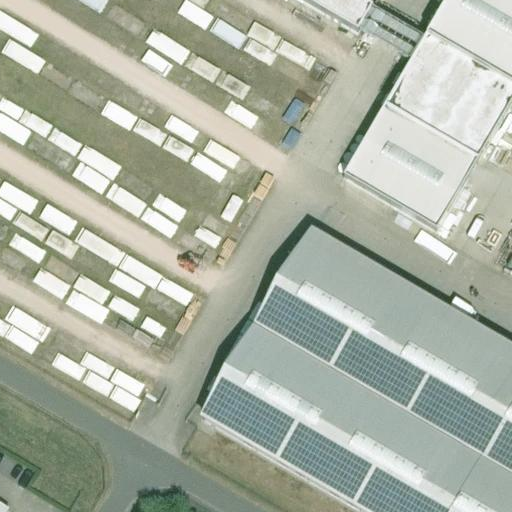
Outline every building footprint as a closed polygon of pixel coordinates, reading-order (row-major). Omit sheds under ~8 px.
[(373,15),(346,0),(282,0),(283,0),(360,45),(362,42),(412,71),(425,48),(373,18),(373,15)] [(511,0),(452,0),(425,48),(412,71),(345,187),(438,240),(511,112),(511,0)] [(381,0),(346,0),(373,15),(381,0)] [(0,34),(0,48),(13,57),(19,47),(0,34)] [(50,78),(57,65),(26,48),(19,61),(50,78)] [(54,83),(74,94),(80,82),(60,72),(54,83)] [(204,97),(228,112),(234,102),(211,87),(204,97)] [(0,129),(12,135),(17,124),(0,116),(0,129)] [(221,164),(212,178),(235,193),(251,168),(229,153),(221,164)] [(107,183),(102,197),(127,205),(132,192),(107,183)] [(82,231),(78,242),(110,255),(115,243),(82,231)] [(189,424),(340,511),(511,511),(511,361),(299,236),(189,424)]
